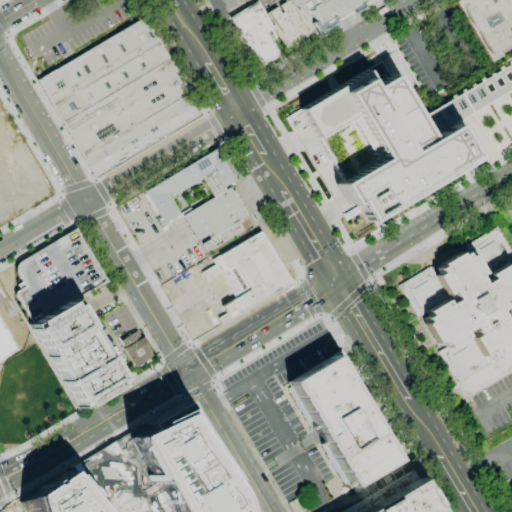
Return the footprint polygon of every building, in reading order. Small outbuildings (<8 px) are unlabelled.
[(271,26),(273,25),(266,13),(276,7),(279,14),(282,12),(279,6),(288,0),(290,0),(297,11),(299,10),(306,22),(306,23),(311,32),(305,36),(308,42),(295,50),(292,44),(284,48),(273,29),(271,26)] [(371,0),(362,6),(360,3),(347,10),(349,13),(334,22),(332,19),(324,24),(323,22),(317,26),(307,8),(303,11),(296,0),(371,0)] [(456,0),(511,0),(511,43),(497,52),(499,55),(489,61),(453,2),(456,0)] [(273,29),(266,33),(279,55),(258,68),(243,43),(241,44),(237,38),(239,36),(239,35),(231,40),(222,26),(230,21),(228,18),(256,1),(271,26),(273,29)] [(95,178),(37,80),(144,17),(202,115),(95,178)] [(388,74),(401,96),(405,94),(418,117),(511,61),(511,87),(450,124),(455,133),(457,132),(472,159),(400,202),(403,208),(374,225),(371,219),(364,223),(352,202),(346,206),(333,184),(371,161),(347,120),(315,139),(297,109),(364,70),(372,83),(388,74)] [(203,250),(200,244),(183,215),(175,220),(174,217),(164,223),(144,191),(215,149),(234,181),(223,187),(225,190),(229,188),(232,192),(234,190),(238,197),(236,199),(239,198),(243,205),(240,206),(241,207),(243,206),(247,213),(245,214),(246,216),(236,222),(240,227),(210,245),(211,246),(203,250)] [(57,238),(74,227),(81,238),(79,238),(105,281),(80,296),(74,299),(73,297),(63,304),(59,303),(41,315),(41,317),(32,322),(14,293),(25,287),(17,274),(17,273),(17,272),(16,271),(16,270),(16,269),(17,268),(17,267),(17,266),(18,265),(18,264),(19,264),(19,263),(20,263),(20,262),(21,262),(22,261),(23,261),(55,242),(54,241),(57,239),(57,238)] [(398,285),(430,266),(435,275),(438,273),(435,269),(440,266),(439,264),(457,253),(458,255),(463,252),(465,256),(469,254),(464,246),(495,227),(511,255),(511,260),(506,264),(506,265),(508,268),(511,265),(511,369),(466,397),(457,383),(456,384),(437,352),(446,347),(444,343),(439,346),(437,341),(434,343),(423,324),(425,323),(423,318),(427,316),(425,312),(417,317),(398,285)] [(222,324),(218,318),(226,313),(222,306),(235,299),(220,273),(206,281),(201,273),(214,265),(212,260),(219,256),(219,255),(259,231),(290,283),(222,324)] [(112,390),(112,391),(91,404),(88,404),(79,410),(28,325),(32,322),(41,317),(41,315),(59,303),(63,304),(73,297),(74,299),(124,383),(112,390)] [(0,327),(1,329),(6,337),(8,342),(16,355),(0,364),(0,327)] [(134,368),(122,349),(124,348),(119,341),(137,331),(141,338),(142,337),(148,346),(147,347),(151,355),(145,360),(145,361),(134,368)] [(350,487),(379,470),(395,460),(403,456),(340,351),(333,355),(287,382),(319,435),(350,487)] [(18,502),(24,511),(242,511),(234,499),(178,403),(110,443),(62,472),(27,496),(18,502)] [(341,511),(384,486),(412,470),(417,479),(436,511),(341,511)]
